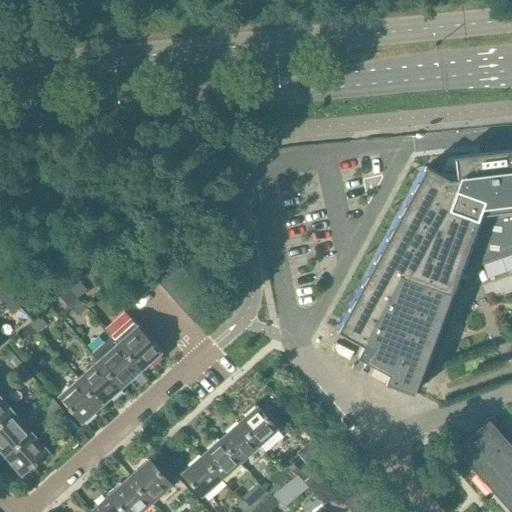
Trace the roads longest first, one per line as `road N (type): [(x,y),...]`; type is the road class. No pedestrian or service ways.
road 1 (secondary): [(0,119),(511,69)]
road 2 (secondary): [(511,22),(0,70)]
road 3 (residential): [(405,145),(284,162),(262,178),(298,348)]
road 4 (residential): [(298,348),(405,145)]
road 5 (residential): [(27,511),(194,364)]
road 6 (residential): [(298,348),(433,511)]
